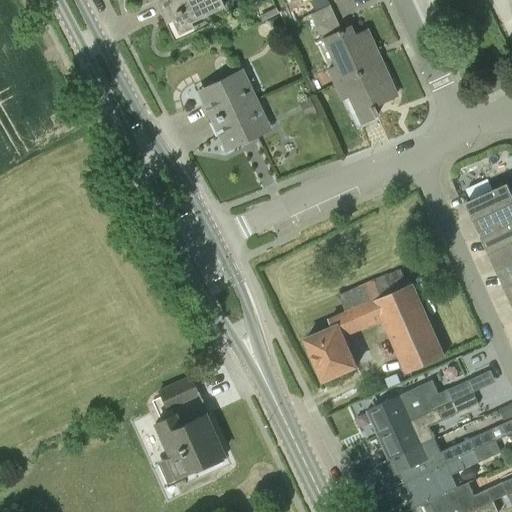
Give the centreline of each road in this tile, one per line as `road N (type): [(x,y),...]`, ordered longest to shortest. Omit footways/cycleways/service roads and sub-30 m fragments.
road 1 (secondary): [(57,0),(189,249)]
road 2 (secondary): [(216,240),(78,0)]
road 3 (residential): [(511,365),(416,156)]
road 4 (residential): [(216,240),(416,156)]
road 5 (secondary): [(328,511),(258,365)]
road 6 (residential): [(460,127),(403,0)]
road 7 (secondary): [(189,249),(258,365)]
road 8 (secondary): [(258,365),(252,319),(216,240)]
